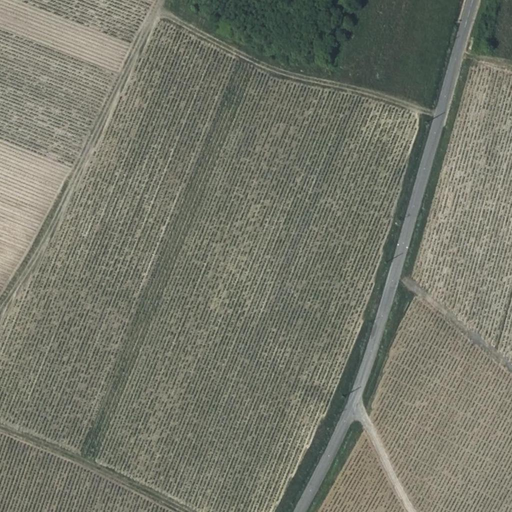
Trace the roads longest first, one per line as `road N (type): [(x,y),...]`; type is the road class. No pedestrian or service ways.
road 1 (tertiary): [(297,511),(369,362),(472,0)]
road 2 (track): [(161,0),(58,215),(0,315)]
road 3 (track): [(511,374),(395,272)]
